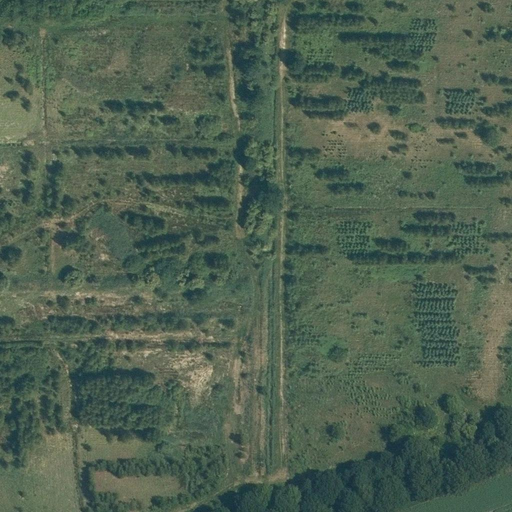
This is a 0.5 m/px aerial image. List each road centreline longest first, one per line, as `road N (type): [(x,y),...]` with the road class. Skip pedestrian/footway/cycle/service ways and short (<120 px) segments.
road 1 (track): [(178,511),(284,467),(283,83),(292,0)]
road 2 (track): [(225,0),(243,135),(240,223),(255,285),(238,365),(234,484)]
road 3 (track): [(274,475),(318,481),(357,460),(433,444),(446,436),(446,396),(457,394),(463,410),(511,404)]
road 4 (track): [(0,337),(244,334)]
